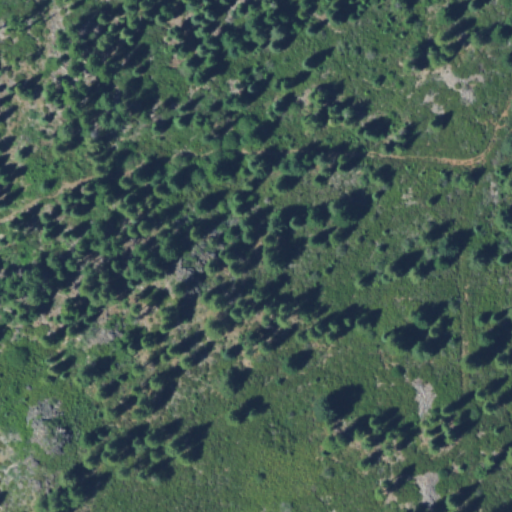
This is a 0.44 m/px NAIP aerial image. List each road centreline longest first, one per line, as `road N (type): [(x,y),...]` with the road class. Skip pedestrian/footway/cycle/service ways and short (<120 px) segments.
road 1 (track): [(0,218),(156,156),(478,154),(488,151),(511,88)]
road 2 (track): [(468,511),(458,257),(488,151)]
